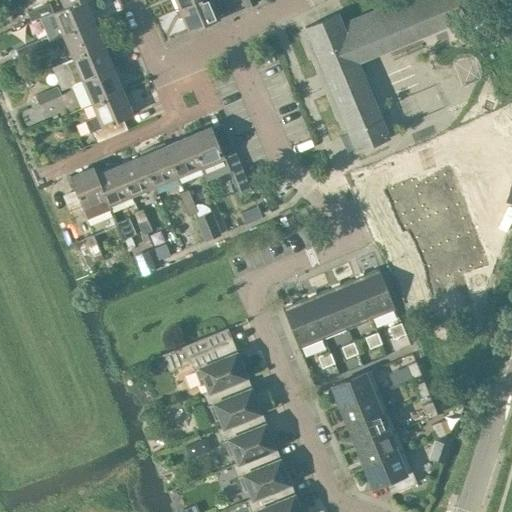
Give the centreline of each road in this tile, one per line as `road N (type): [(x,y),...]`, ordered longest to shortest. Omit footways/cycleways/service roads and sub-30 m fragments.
road 1 (residential): [(360,511),(334,502),(253,300),(264,275),(345,236),(314,191),(282,164),(231,43)]
road 2 (residential): [(231,43),(161,73),(130,0)]
road 3 (tertiary): [(464,511),(511,371)]
